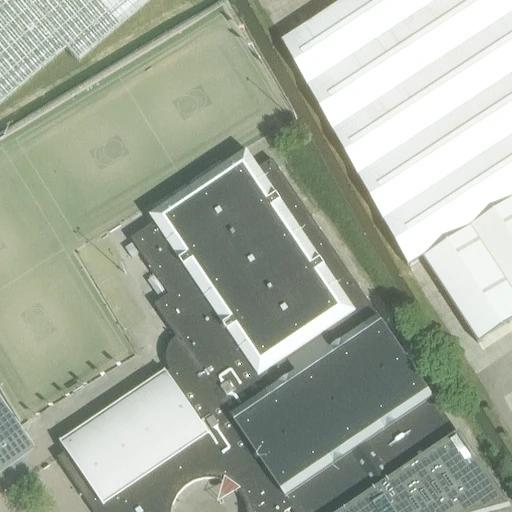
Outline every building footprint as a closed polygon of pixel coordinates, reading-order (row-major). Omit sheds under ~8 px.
[(0,0),(0,102),(63,49),(74,62),(147,0),(0,0)] [(511,0),(346,0),(335,8),(283,42),(410,266),(424,257),(480,343),(511,322),(511,0)] [(67,454),(58,460),(59,461),(93,511),(172,511),(173,507),(178,497),(185,489),(194,483),(204,480),(215,481),(226,484),(236,491),(243,500),(247,510),(247,511),(288,511),(291,511),(492,511),(508,508),(510,507),(509,506),(505,507),(310,217),(272,161),(258,171),(251,159),(246,152),(149,217),(155,225),(131,241),(169,297),(162,302),(155,307),(177,339),(172,344),(169,349),(166,361),(168,367),(170,373),(63,445),(62,444),(61,445),(67,454)] [(132,246),(126,250),(132,259),(139,255),(132,246)] [(0,415),(0,465),(23,449),(0,415)]
